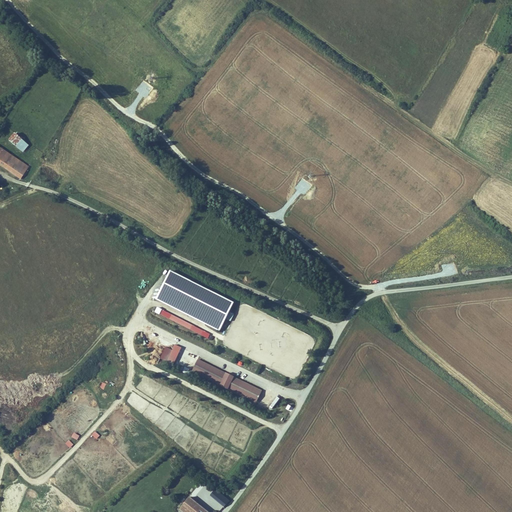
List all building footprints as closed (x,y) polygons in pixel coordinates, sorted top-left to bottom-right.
[(33,130),(25,124),(21,131),(28,136),(33,130)] [(4,135),(1,133),(0,135),(0,149),(28,170),(33,163),(35,161),(23,152),(3,136),(4,135)] [(42,160),(27,148),(24,151),(38,161),(37,163),(35,164),(38,166),(42,160)] [(0,181),(1,182),(8,187),(10,182),(4,179),(0,174),(0,181)] [(234,302),(170,270),(156,299),(220,331),(234,302)] [(204,331),(171,314),(169,319),(201,335),(204,331)] [(173,365),(182,347),(175,344),(172,350),(166,361),(173,365)] [(161,359),(166,361),(172,350),(166,347),(161,359)] [(255,403),(261,390),(198,359),(191,372),(255,403)] [(266,407),(271,412),(278,404),(272,400),(266,407)] [(103,433),(106,429),(102,424),(98,428),(103,433)] [(96,440),(100,436),(95,431),(91,435),(96,440)] [(75,432),(72,437),(77,440),(80,435),(75,432)] [(70,449),(74,445),(69,440),(65,444),(70,449)] [(225,504),(228,500),(219,492),(216,496),(225,504)] [(209,511),(190,496),(179,510),(181,511),(209,511)]
